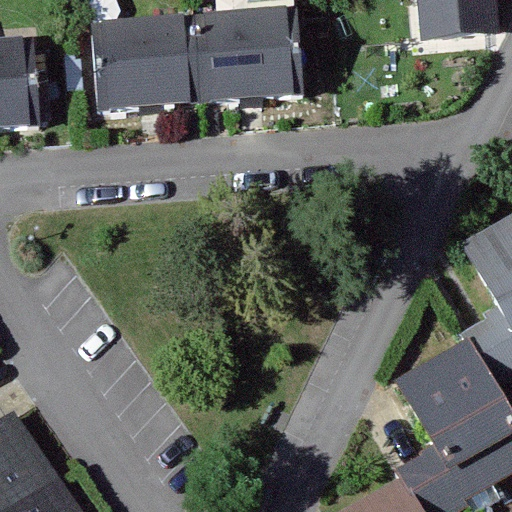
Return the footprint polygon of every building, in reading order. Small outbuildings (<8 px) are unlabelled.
[(194,32),(199,109),(304,100),(298,24),(297,22),(194,32)] [(199,109),(194,32),(93,41),(99,118),(199,109)] [(0,55),(0,132),(40,129),(33,54),(32,53),(0,55)] [(494,392),(511,381),(511,229),(469,254),(503,316),(507,323),(469,345),(471,351),(494,392)] [(465,339),(469,345),(507,323),(503,316),(465,339)] [(417,511),(460,511),(468,508),(465,503),(491,487),(488,478),(511,462),(511,424),(494,392),(471,351),(402,392),(435,451),(440,460),(402,483),(404,488),(417,511)] [(0,511),(15,511),(54,485),(11,423),(0,431),(0,511)] [(397,475),(402,483),(440,460),(435,451),(397,475)] [(511,462),(488,478),(491,487),(511,474),(511,462)] [(73,511),(54,485),(15,511),(73,511)] [(417,511),(404,488),(362,511),(417,511)]
